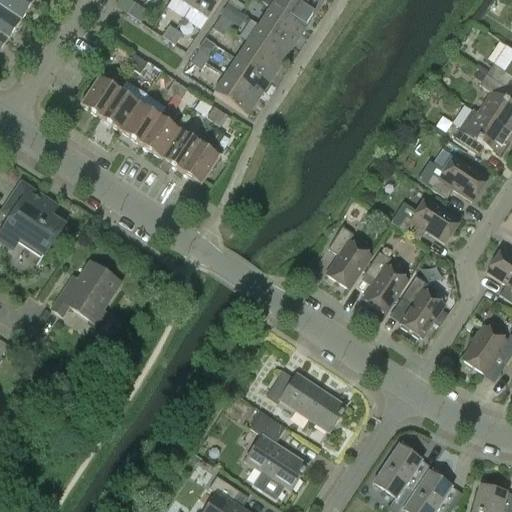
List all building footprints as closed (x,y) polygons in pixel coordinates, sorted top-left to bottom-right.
[(32,4),(26,0),(0,0),(0,10),(19,23),(32,4)] [(127,16),(133,20),(140,9),(134,5),(126,0),(119,0),(115,7),(127,16)] [(194,0),(174,0),(189,9),(194,0)] [(194,0),(189,9),(206,21),(220,0),(194,0)] [(264,0),(262,5),(269,10),(303,32),(314,15),(290,0),(264,0)] [(290,0),(314,15),(324,0),(290,0)] [(147,14),(140,9),(133,20),(140,24),(147,14)] [(19,23),(0,10),(0,39),(5,43),(19,23)] [(292,49),(303,32),(269,10),(258,27),(292,49)] [(216,24),(227,31),(231,25),(220,18),(216,24)] [(216,24),(212,31),(223,38),(227,31),(216,24)] [(281,66),(292,49),(258,27),(246,44),(281,66)] [(167,42),(174,32),(168,28),(161,38),(167,42)] [(181,36),(174,32),(167,42),(174,47),(181,36)] [(269,83),(281,66),(246,44),(235,60),(269,83)] [(488,72),(485,77),(511,94),(511,50),(505,46),(492,66),(488,72)] [(209,59),(198,52),(194,58),(205,65),(209,59)] [(139,61),(133,57),(126,68),(132,72),(139,61)] [(205,65),(194,58),(190,65),(200,72),(205,65)] [(224,77),(258,100),(269,83),(235,60),(224,77)] [(139,61),(132,72),(139,76),(146,65),(139,61)] [(224,77),(212,95),(247,117),(258,100),(224,77)] [(477,115),(511,138),(511,137),(511,108),(507,105),(511,97),(511,94),(485,77),(478,88),(490,95),(477,115)] [(79,106),(100,120),(118,93),(97,79),(79,106)] [(179,87),(173,83),(166,94),(172,98),(179,87)] [(179,87),(172,98),(179,103),(186,92),(179,87)] [(138,106),(118,93),(100,120),(120,134),(138,106)] [(139,146),(157,119),(138,106),(120,134),(139,146)] [(219,114),(213,110),(206,121),(212,125),(219,114)] [(511,138),(477,115),(471,112),(451,142),(473,157),(480,147),(498,159),(511,138)] [(219,114),(212,125),(219,129),(226,118),(219,114)] [(178,133),(157,119),(139,146),(160,160),(178,133)] [(222,137),(213,131),(206,141),(216,147),(222,137)] [(180,173),(198,146),(178,133),(160,160),(180,173)] [(218,159),(198,146),(180,173),(200,187),(218,159)] [(428,166),(417,184),(424,188),(446,202),(452,192),(471,205),(487,181),(453,159),(452,160),(442,175),(431,168),(428,166)] [(9,220),(0,233),(0,243),(9,250),(17,239),(44,257),(63,228),(49,219),(55,210),(20,186),(1,214),(9,220)] [(394,220),(390,226),(397,230),(418,244),(425,234),(443,247),(459,223),(425,201),(416,215),(403,206),(394,220)] [(337,259),(325,278),(348,293),(370,260),(348,245),(352,238),(341,231),(327,252),(337,259)] [(511,259),(501,252),(486,276),(505,288),(498,298),(511,307),(511,259)] [(374,283),(361,302),(385,317),(407,284),(384,269),(389,263),(378,255),(364,277),(374,283)] [(70,280),(50,311),(60,318),(67,309),(92,326),(119,286),(88,266),(76,284),(70,280)] [(410,308),(398,326),(400,328),(399,330),(406,335),(408,333),(411,335),(410,337),(417,342),(419,340),(421,342),(432,326),(438,331),(447,318),(440,313),(443,308),(442,307),(446,301),(436,294),(415,280),(400,301),(410,308)] [(474,325),(469,322),(463,330),(468,334),(474,325)] [(482,329),(460,363),(484,378),(496,359),(506,366),(511,356),(511,339),(509,337),(505,344),(482,329)] [(252,362),(258,352),(242,342),(236,352),(252,362)] [(281,374),(264,399),(275,407),(278,403),(328,436),(345,410),(294,376),(292,381),(281,374)] [(243,463),(260,475),(251,488),(275,504),(284,490),(289,494),(306,468),(273,446),(284,431),(259,414),(248,431),(260,439),(243,463)] [(403,511),(417,490),(407,483),(420,463),(397,448),(372,486),(393,500),(386,511),(385,511),(403,511)] [(417,490),(403,511),(438,511),(436,510),(450,489),(427,474),(417,490)] [(216,496),(205,511),(240,511),(232,506),(240,494),(216,478),(208,490),(216,496)] [(501,511),(506,495),(478,487),(471,511),(501,511)]
